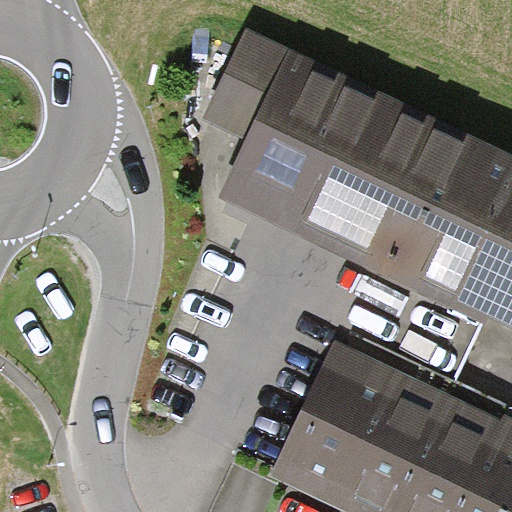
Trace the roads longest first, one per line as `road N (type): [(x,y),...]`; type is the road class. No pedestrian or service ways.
road 1 (residential): [(129,511),(100,461),(134,248),(117,197),(71,152)]
road 2 (secondary): [(71,152),(79,129),(74,80),(45,40),(0,21)]
